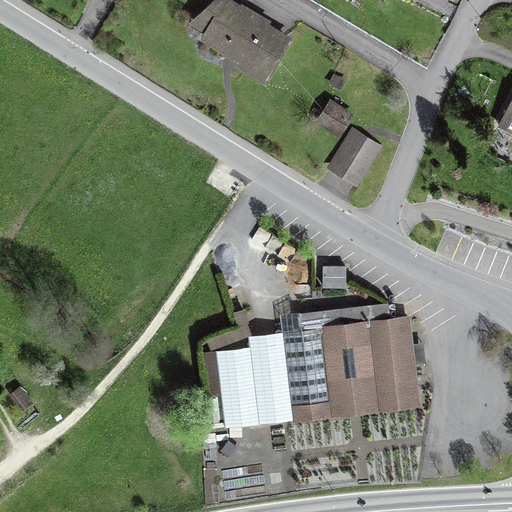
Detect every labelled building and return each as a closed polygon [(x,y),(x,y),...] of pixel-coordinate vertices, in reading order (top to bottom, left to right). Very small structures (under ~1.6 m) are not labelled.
[(297,40),(227,0),(224,0),(199,43),(271,85),(297,40)] [(511,105),(501,127),(511,132),(511,105)] [(382,147),(350,130),(327,173),(359,190),(382,147)] [(252,346),(220,350),(229,431),(424,407),(413,317),(251,336),(252,346)] [(0,440),(8,435),(0,424),(0,440)]
